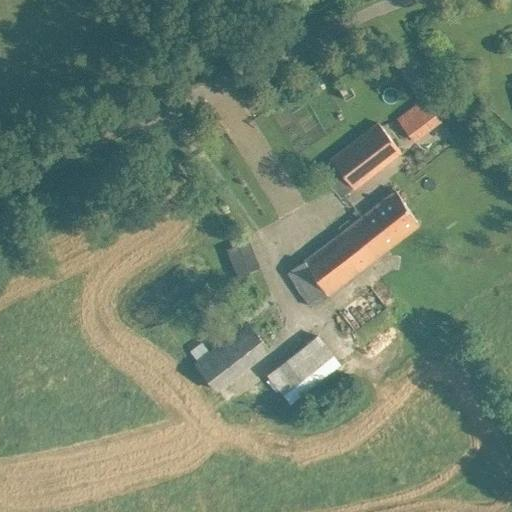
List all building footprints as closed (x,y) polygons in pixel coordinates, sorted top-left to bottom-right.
[(427,97),(397,111),(410,139),(441,125),(427,97)] [(331,159),(353,188),(400,151),(378,122),(331,159)] [(304,260),(287,271),(310,306),(326,295),(419,223),(396,190),(304,260)] [(226,246),(234,273),(258,266),(250,238),(226,246)] [(195,363),(216,389),(268,349),(248,322),(195,363)] [(290,403),(341,363),(317,332),(265,373),(290,403)]
